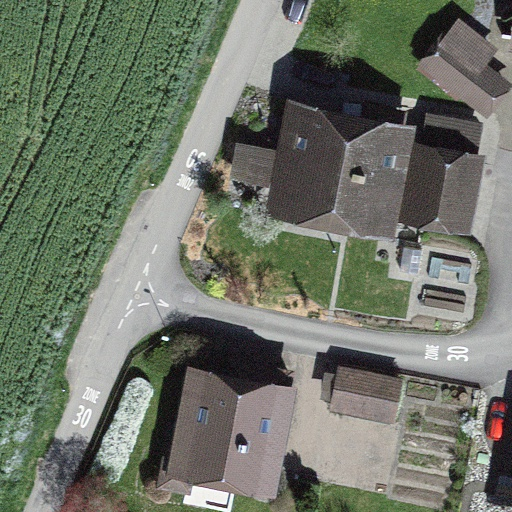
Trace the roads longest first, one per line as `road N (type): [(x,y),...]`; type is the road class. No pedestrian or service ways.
road 1 (residential): [(138,298),(405,351),(511,347)]
road 2 (residential): [(138,298),(264,0)]
road 3 (residential): [(43,511),(138,298)]
